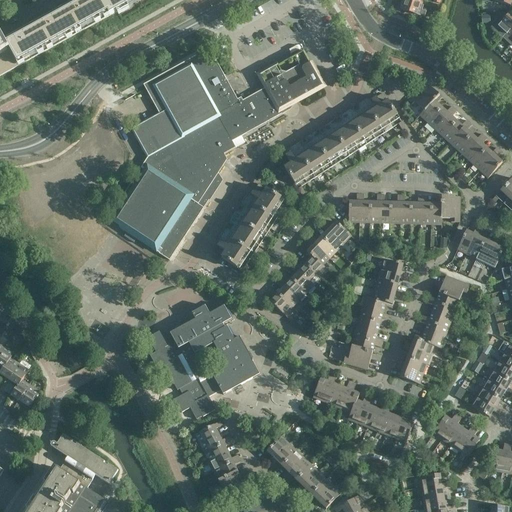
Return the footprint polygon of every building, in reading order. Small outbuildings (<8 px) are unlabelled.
[(0,77),(115,14),(139,0),(86,0),(4,46),(3,43),(0,38),(0,77)] [(419,4),(405,0),(402,0),(401,5),(402,6),(400,11),(424,19),(425,13),(419,11),(422,5),(419,4)] [(502,40),(506,35),(511,29),(511,14),(511,13),(507,18),(502,14),(493,24),(493,25),(492,26),(492,28),(492,29),(492,30),(493,31),(494,32),(502,40)] [(270,93),(282,115),(291,110),(289,105),(299,100),(323,87),(303,52),(259,76),(264,84),(264,86),(266,88),(269,93),(270,93)] [(153,104),(159,115),(174,143),(180,152),(242,118),(233,102),(232,99),(230,97),(234,95),(232,92),(228,85),(225,80),(215,62),(209,65),(208,66),(201,54),(150,82),(142,86),(145,90),(150,100),(153,104)] [(222,63),(221,64),(226,75),(232,72),(226,62),(222,63)] [(417,105),(424,112),(439,95),(435,92),(432,90),(430,88),(428,86),(425,83),(409,101),(408,102),(415,108),(417,105)] [(242,118),(249,130),(269,119),(270,121),(282,115),(270,93),(269,93),(266,88),(264,89),(250,97),(243,101),(242,102),(240,99),(233,102),(242,118)] [(380,108),(393,128),(398,125),(402,131),(405,129),(395,114),(388,102),(385,104),(383,100),(385,98),(383,94),(376,99),(381,107),(380,108)] [(419,117),(427,124),(441,108),(437,104),(442,98),(439,95),(424,112),(419,117)] [(356,107),(361,114),(374,105),(370,98),(356,107)] [(427,124),(434,131),(454,110),(451,107),(446,113),(441,108),(427,124)] [(371,113),(384,134),(386,133),(393,128),(380,108),(371,113)] [(339,118),(343,125),(358,116),(353,109),(339,118)] [(434,131),(442,138),(456,122),(452,117),(457,112),(454,110),(434,131)] [(362,119),(376,139),(382,135),(384,134),(371,113),(362,119)] [(147,158),(174,143),(159,115),(132,130),(145,155),(147,158)] [(242,118),(180,152),(203,194),(209,185),(212,185),(214,182),(213,179),(218,172),(225,161),(222,156),(235,149),(235,148),(230,140),(240,135),(241,137),(243,136),(246,135),(244,133),(249,130),(242,118)] [(353,125),(367,145),(368,144),(376,139),(362,119),(353,125)] [(336,120),(321,129),(326,137),(341,127),(336,120)] [(442,138),(449,145),(469,123),(466,121),(461,126),(456,122),(442,138)] [(449,145),(457,152),(471,136),(467,131),(472,126),(469,123),(449,145)] [(344,130),(358,151),(365,147),(367,145),(353,125),(344,130)] [(336,136),(350,156),(351,155),(358,151),(344,130),(336,136)] [(319,131),(304,140),(309,148),(323,138),(319,131)] [(457,152),(465,158),(484,137),(481,135),(476,140),(471,136),(457,152)] [(327,142),(341,162),(348,158),(350,156),(336,136),(327,142)] [(465,158),(472,165),(487,150),(482,145),(487,140),(484,137),(465,158)] [(301,142),(288,151),(292,158),(306,149),(301,142)] [(319,147),(332,168),(334,167),(341,162),(327,142),(319,147)] [(206,199),(203,194),(180,152),(174,143),(147,158),(115,207),(122,212),(116,221),(125,227),(125,228),(154,246),(161,251),(158,255),(169,261),(169,260),(184,238),(192,226),(202,211),(208,202),(208,201),(207,200),(206,199)] [(310,153),(323,173),(330,169),(332,168),(319,147),(310,153)] [(472,165),(480,172),(499,151),(496,149),(491,154),(487,150),(472,165)] [(480,172),(488,179),(502,164),(497,159),(502,153),(499,151),(480,172)] [(302,158),(315,179),(317,177),(323,173),(310,153),(302,158)] [(293,183),(301,196),(305,194),(301,188),(307,184),(294,163),(291,165),(286,157),(279,161),(282,166),(284,164),(287,167),(284,169),(293,183)] [(294,163),(307,184),(314,180),(315,179),(302,158),(294,163)] [(209,185),(203,194),(206,199),(207,200),(210,200),(223,180),(218,172),(213,179),(214,182),(213,184),(212,185),(209,185)] [(511,179),(495,197),(491,202),(494,205),(498,200),(503,204),(510,211),(511,212),(511,179)] [(262,197),(261,197),(282,211),(285,207),(291,210),(293,207),(277,197),(266,190),(265,193),(261,190),(262,187),(258,185),(254,192),(262,197)] [(248,193),(239,207),(247,212),(255,198),(248,193)] [(349,224),(359,224),(360,195),(356,195),(356,203),(349,202),(349,209),(349,212),(349,224)] [(359,224),(369,224),(370,203),(363,203),(364,196),(360,195),(359,224)] [(369,224),(380,225),(380,196),(377,196),(377,203),(370,203),(369,224)] [(380,225),(390,225),(390,203),(384,203),(384,196),(380,196),(380,225)] [(390,225),(400,225),(401,197),(397,196),(397,204),(390,203),(390,225)] [(261,197),(255,208),(275,221),(276,221),(277,219),(281,212),(282,211),(261,197)] [(400,225),(410,225),(411,204),(404,204),(404,197),(401,197),(400,225)] [(410,225),(420,226),(421,197),(417,197),(417,204),(411,204),(410,225)] [(420,226),(431,226),(431,204),(425,204),(425,197),(421,197),(420,226)] [(431,204),(431,226),(441,226),(441,219),(446,219),(447,198),(438,198),(438,205),(431,204)] [(447,198),(446,219),(451,219),(451,223),(459,223),(460,199),(460,198),(447,198)] [(255,208),(249,216),(270,229),(275,222),(275,221),(255,208)] [(228,224),(235,229),(245,215),(237,210),(228,224)] [(249,216),(244,224),(264,238),(266,236),(266,235),(270,229),(249,216)] [(326,223),(323,225),(344,245),(351,238),(336,223),(331,228),(326,223)] [(244,224),(238,233),(259,246),(263,240),(264,238),(244,224)] [(326,233),(321,238),(336,253),(344,245),(323,225),(321,228),(326,233)] [(217,241),(224,246),(233,232),(226,227),(217,241)] [(457,251),(466,256),(479,230),(475,228),(472,235),(466,232),(457,251)] [(466,256),(475,260),(485,241),(479,238),(482,232),(479,230),(466,256)] [(238,233),(232,241),(253,255),(254,253),(255,253),(259,246),(238,233)] [(311,237),(309,240),(329,260),(336,253),(321,238),(317,243),(311,237)] [(475,260),(485,265),(497,239),(494,237),(491,244),(485,241),(475,260)] [(497,239),(485,265),(494,269),(500,259),(502,253),(504,250),(497,247),(501,240),(497,239)] [(306,243),(311,248),(306,253),(311,258),(312,257),(322,267),(323,267),(329,260),(309,240),(306,243)] [(232,241),(227,249),(248,263),(252,256),(253,256),(253,255),(232,241)] [(213,254),(217,256),(219,254),(223,256),(221,259),(248,276),(249,274),(250,273),(244,269),(248,263),(227,249),(226,252),(218,247),(213,254)] [(310,260),(305,265),(320,280),(328,272),(323,267),(322,267),(312,257),(311,258),(306,253),(305,255),(310,260)] [(500,266),(504,270),(511,267),(511,261),(502,253),(500,259),(503,262),(500,266)] [(351,256),(347,260),(351,264),(356,260),(351,256)] [(383,260),(380,271),(407,278),(408,275),(401,273),(403,266),(383,260)] [(295,264),(293,267),(313,287),(320,280),(305,265),(300,269),(295,264)] [(296,275),(291,280),(306,294),(313,287),(293,267),(290,270),(296,275)] [(501,271),(504,281),(511,278),(511,267),(504,270),(501,271)] [(136,286),(144,274),(135,268),(127,279),(136,286)] [(380,271),(377,280),(398,286),(400,280),(406,282),(407,278),(380,271)] [(445,277),(441,288),(461,295),(462,292),(466,294),(469,286),(445,277)] [(281,279),(279,282),(299,302),(306,294),(291,280),(286,284),(281,279)] [(377,280),(375,290),(402,298),(403,294),(396,292),(398,286),(377,280)] [(281,289),(277,294),(292,309),(299,302),(279,282),(276,284),(281,289)] [(441,288),(438,298),(457,305),(461,295),(441,288)] [(335,294),(329,289),(323,295),(328,301),(335,294)] [(375,290),(372,299),(372,300),(392,306),(394,299),(401,301),(402,298),(375,290)] [(267,294),(264,297),(285,317),(292,309),(277,294),(272,299),(267,294)] [(365,298),(362,308),(383,314),(384,307),(391,309),(392,306),(372,300),(372,299),(365,298)] [(430,298),(427,304),(434,307),(434,308),(453,316),(457,305),(438,298),(437,300),(430,298)] [(156,353),(150,356),(157,369),(164,366),(177,390),(179,389),(183,396),(174,400),(182,413),(190,409),(197,420),(202,417),(203,418),(214,412),(216,411),(209,398),(221,391),(223,396),(234,390),(234,389),(241,386),(260,375),(251,360),(249,362),(248,360),(246,357),(248,354),(248,353),(239,337),(239,338),(235,341),(227,327),(225,328),(224,327),(223,325),(232,320),(224,307),(215,312),(210,315),(205,307),(192,314),(195,321),(170,335),(171,337),(168,338),(166,340),(161,331),(148,339),(156,353)] [(362,308),(360,318),(387,325),(388,322),(381,320),(383,314),(362,308)] [(434,308),(430,318),(450,326),(453,316),(434,308)] [(300,317),(292,325),(299,331),(307,324),(307,323),(300,317)] [(422,317),(420,323),(427,326),(426,329),(440,334),(446,336),(450,326),(430,318),(429,320),(422,317)] [(360,318),(357,328),(377,333),(379,329),(379,327),(386,329),(387,325),(360,318)] [(357,328),(354,338),(382,345),(383,342),(376,340),(377,333),(357,328)] [(415,336),(414,339),(434,347),(440,350),(442,347),(446,336),(440,334),(426,329),(422,338),(415,336)] [(354,338),(351,348),(372,353),(374,347),(381,349),(382,345),(354,338)] [(405,343),(404,346),(430,357),(434,347),(414,339),(412,345),(405,343)] [(503,354),(511,359),(511,347),(504,342),(498,351),(503,354)] [(488,345),(482,353),(488,356),(493,348),(488,345)] [(404,346),(402,350),(409,352),(407,358),(427,366),(430,357),(404,346)] [(4,348),(0,354),(0,369),(2,371),(3,371),(11,359),(11,360),(14,355),(4,348)] [(340,362),(343,364),(367,371),(372,353),(351,348),(349,357),(345,356),(344,360),(341,359),(340,362)] [(477,362),(483,365),(488,357),(487,356),(482,353),(477,362)] [(511,359),(503,354),(498,363),(511,371),(511,359)] [(398,362),(396,365),(423,376),(427,366),(407,358),(404,365),(398,362)] [(11,360),(11,359),(3,371),(2,371),(0,373),(0,376),(6,380),(3,385),(7,388),(10,383),(8,382),(19,365),(11,360)] [(19,365),(8,382),(10,383),(17,387),(17,388),(22,381),(22,382),(31,368),(22,361),(19,365)] [(476,362),(471,370),(478,375),(483,366),(476,362)] [(511,371),(498,363),(492,372),(511,383),(511,380),(511,371)] [(396,365),(395,369),(402,371),(399,378),(419,386),(423,376),(396,365)] [(487,381),(511,395),(511,394),(511,391),(507,389),(511,383),(492,372),(487,381)] [(313,398),(322,402),(333,376),(330,375),(327,381),(321,379),(313,398)] [(322,402),(332,406),(340,387),(334,384),(337,377),(333,376),(322,402)] [(31,387),(22,382),(22,381),(17,388),(17,387),(11,395),(10,397),(18,402),(15,407),(18,410),(22,405),(20,404),(31,387)] [(482,389),(500,400),(503,395),(509,398),(511,395),(487,381),(482,389)] [(332,406),(341,410),(352,384),(349,382),(346,389),(340,387),(332,406)] [(5,391),(11,395),(17,387),(10,383),(7,388),(5,391)] [(341,410),(351,414),(359,394),(353,392),(356,385),(352,384),(341,410)] [(31,387),(20,404),(22,405),(29,410),(40,394),(31,387)] [(476,398),(501,413),(502,410),(497,406),(500,400),(482,389),(476,398)] [(348,421),(357,425),(368,398),(365,397),(362,404),(357,401),(360,395),(359,394),(351,414),(348,421)] [(357,425),(367,428),(375,409),(369,406),(372,400),(368,398),(357,425)] [(471,407),(489,418),(493,412),(499,416),(501,413),(476,398),(471,407)] [(367,428),(376,432),(387,406),(384,405),(381,411),(375,409),(367,428)] [(376,432),(386,436),(394,417),(388,414),(391,407),(387,406),(376,432)] [(386,436),(395,440),(406,414),(403,412),(400,419),(394,417),(386,436)] [(395,440),(405,444),(413,424),(407,422),(410,415),(406,414),(395,440)] [(433,435),(442,441),(458,417),(455,415),(451,421),(445,417),(433,435)] [(442,441),(450,447),(462,429),(457,425),(461,419),(458,417),(442,441)] [(195,436),(199,445),(218,435),(215,430),(222,426),(220,422),(195,436)] [(450,447),(458,452),(475,429),(472,427),(468,433),(462,429),(450,447)] [(458,452),(467,458),(479,441),(474,437),(478,431),(475,429),(458,452)] [(53,448),(58,452),(63,455),(70,459),(68,461),(67,463),(65,462),(59,471),(55,468),(40,491),(36,495),(24,511),(95,511),(103,500),(103,499),(87,489),(93,480),(91,479),(92,477),(93,475),(111,486),(114,481),(112,480),(118,471),(108,465),(107,466),(104,464),(105,462),(77,444),(76,446),(72,443),(73,442),(63,435),(57,444),(55,443),(54,445),(52,448),(53,448)] [(199,445),(204,454),(230,441),(228,438),(221,441),(218,435),(199,445)] [(269,465),(289,445),(281,437),(267,452),(266,453),(267,453),(271,458),(267,463),(269,465)] [(204,454),(209,463),(228,453),(225,448),(231,444),(230,441),(204,454)] [(281,467),(296,452),(289,445),(269,465),(272,468),(277,462),(281,467)] [(492,471),(502,473),(507,446),(504,445),(502,452),(496,451),(492,471)] [(502,473),(511,475),(511,453),(509,453),(511,446),(507,446),(502,473)] [(284,479),(304,459),(296,452),(281,467),(286,472),(281,477),(284,479)] [(209,463),(213,472),(239,459),(237,456),(231,459),(228,453),(209,463)] [(322,456),(328,462),(331,459),(325,453),(322,456)] [(213,472),(218,481),(237,471),(235,467),(234,466),(241,463),(239,459),(213,472)] [(296,481),(311,466),(304,459),(284,479),(286,482),(291,477),(296,481)] [(328,463),(334,468),(338,465),(332,459),(328,463)] [(298,493),(318,473),(311,466),(296,481),(301,486),(296,491),(298,493)] [(219,492),(221,495),(217,497),(219,502),(246,488),(240,477),(237,471),(218,481),(223,490),(219,492)] [(481,479),(484,481),(488,474),(482,471),(480,474),(479,476),(478,477),(481,479)] [(306,491),(311,495),(326,480),(318,473),(298,493),(301,496),(306,491)] [(419,479),(421,489),(449,484),(448,481),(441,482),(440,475),(425,477),(419,479)] [(310,505),(313,508),(333,487),(326,480),(311,495),(315,500),(310,505)] [(421,489),(422,499),(443,495),(442,489),(449,488),(449,484),(421,489)] [(313,508),(316,510),(321,505),(326,510),(328,508),(341,494),(333,487),(313,508)] [(422,499),(424,509),(452,504),(451,501),(445,502),(443,495),(422,499)] [(339,511),(342,510),(343,511),(352,511),(364,506),(359,496),(334,510),(335,511),(339,511)]
